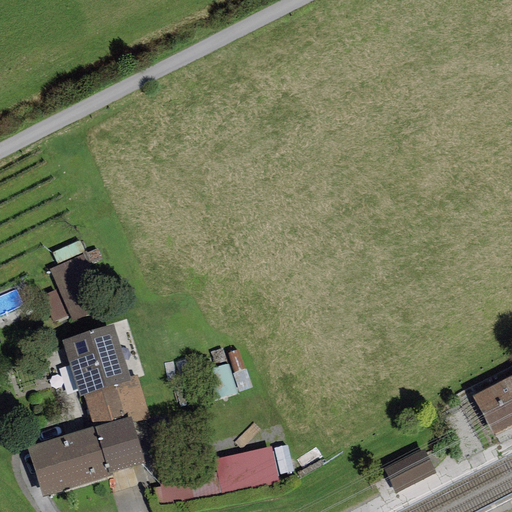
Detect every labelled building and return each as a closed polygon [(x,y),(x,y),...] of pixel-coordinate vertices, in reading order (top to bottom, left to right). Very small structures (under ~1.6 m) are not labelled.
[(69,315),(72,320),(106,305),(82,254),(49,270),(58,289),(69,315)] [(54,322),(69,315),(58,289),(42,296),(54,322)] [(113,324),(61,341),(79,397),(83,395),(130,381),(129,377),(113,324)] [(136,375),(129,377),(130,381),(83,395),(93,428),(130,416),(132,423),(149,418),(136,375)] [(511,375),(473,396),(493,434),(511,424),(511,375)] [(93,428),(27,447),(42,497),(112,476),(112,473),(144,464),(132,423),(130,416),(93,428)] [(279,483),(272,447),(156,469),(163,505),(279,483)] [(424,449),(383,469),(395,494),(436,474),(424,449)]
